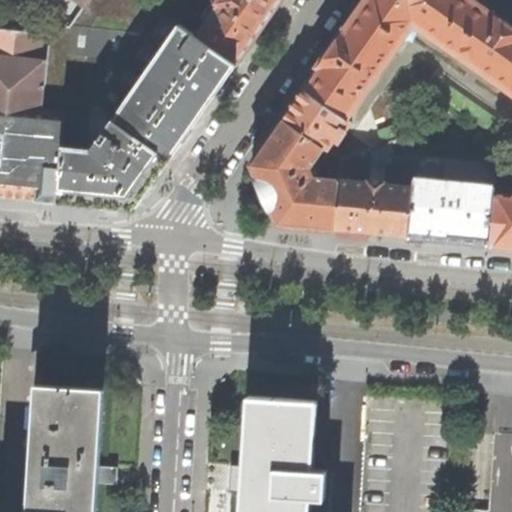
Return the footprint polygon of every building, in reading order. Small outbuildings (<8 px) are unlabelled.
[(0,0),(0,196),(47,201),(57,202),(63,145),(66,112),(42,110),(48,32),(2,28),(2,26),(1,23),(0,22),(0,0),(79,0),(85,4),(87,0),(0,0)] [(266,22),(281,0),(213,0),(212,2),(217,6),(197,34),(237,63),(266,22)] [(366,0),(351,22),(393,51),(415,20),(439,37),(438,39),(440,40),(468,0),(366,0)] [(492,15),(471,0),(468,0),(440,40),(511,90),(511,26),(509,25),(493,13),(492,15)] [(92,205),(126,208),(140,202),(158,176),(237,63),(197,34),(160,9),(110,81),(110,82),(130,97),(95,147),(63,145),(57,202),(92,205)] [(328,56),(304,90),(345,119),(393,51),(351,22),(328,56)] [(293,106),(285,119),(325,147),(333,153),(341,159),(394,140),(384,134),(365,141),(356,136),(351,141),(343,135),(351,123),(345,119),(304,90),(293,106)] [(297,225),(335,229),(339,179),(315,177),(311,167),(325,147),(285,119),(252,164),(258,177),(256,179),(271,211),(273,210),(279,223),(297,225)] [(447,240),(489,244),(494,194),(499,138),(481,125),(474,161),(417,154),(409,236),(447,240)] [(369,232),(409,236),(417,154),(419,132),(396,139),(391,183),(385,183),(386,180),(369,179),(368,182),(339,179),(335,229),(369,232)] [(333,153),(329,158),(335,168),(341,168),(341,159),(333,153)] [(511,246),(511,245),(511,196),(494,194),(489,244),(511,246)] [(34,384),(26,511),(94,511),(99,457),(103,388),(34,384)] [(244,472),(241,511),(309,511),(310,498),(323,498),(325,469),(311,468),(315,400),(248,396),(244,472)]
